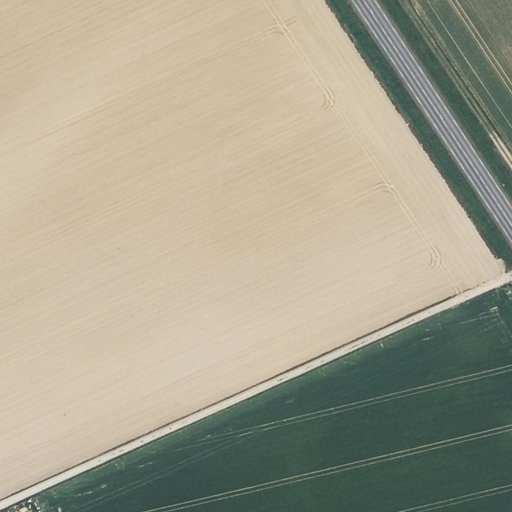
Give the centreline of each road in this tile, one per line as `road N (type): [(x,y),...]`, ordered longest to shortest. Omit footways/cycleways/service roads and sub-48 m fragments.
road 1 (unclassified): [(511,274),(0,501)]
road 2 (primary): [(511,225),(362,0)]
road 3 (track): [(410,0),(496,132)]
